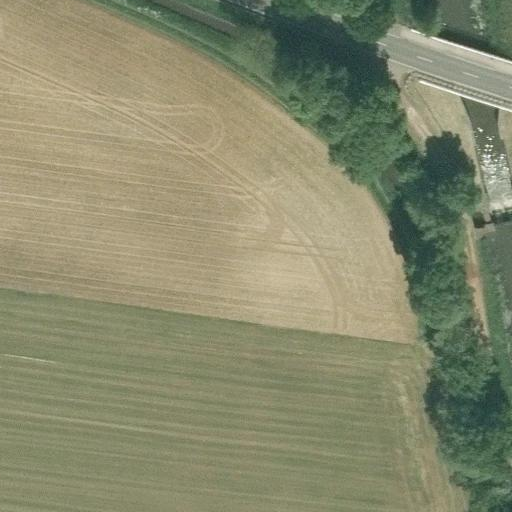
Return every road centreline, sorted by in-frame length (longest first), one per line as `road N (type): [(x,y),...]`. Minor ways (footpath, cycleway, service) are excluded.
road 1 (track): [(363,34),(446,169),(478,278),(492,398),(511,479)]
road 2 (secondary): [(270,0),(511,85)]
